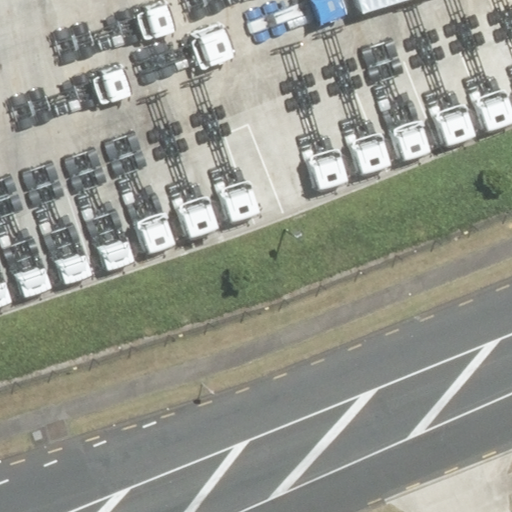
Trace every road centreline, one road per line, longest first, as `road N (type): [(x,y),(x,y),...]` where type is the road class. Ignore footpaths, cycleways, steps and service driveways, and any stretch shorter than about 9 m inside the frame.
road 1 (unclassified): [(118,511),(511,356)]
road 2 (unknown): [(0,74),(278,0)]
